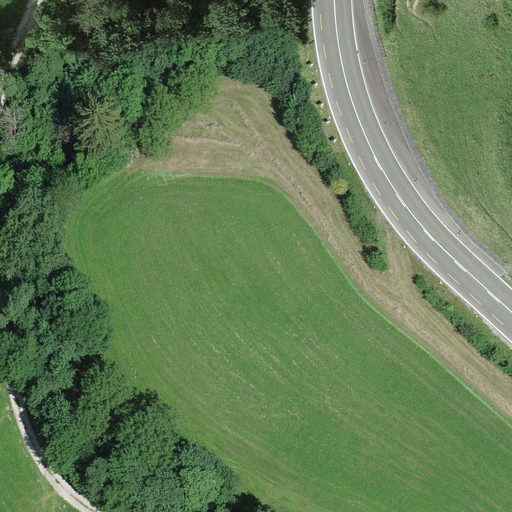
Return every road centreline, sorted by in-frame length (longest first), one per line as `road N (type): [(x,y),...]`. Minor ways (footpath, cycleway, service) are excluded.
road 1 (primary): [(511,316),(394,198),(359,122),(332,0)]
road 2 (track): [(0,328),(30,440),(54,481),(90,511)]
